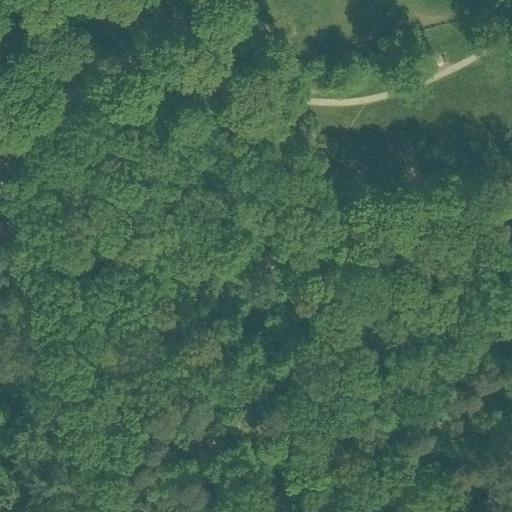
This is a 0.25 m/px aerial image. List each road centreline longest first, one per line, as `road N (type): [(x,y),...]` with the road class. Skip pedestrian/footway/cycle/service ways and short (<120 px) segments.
road 1 (track): [(415,511),(338,456),(306,444),(0,449)]
road 2 (track): [(0,188),(73,511)]
